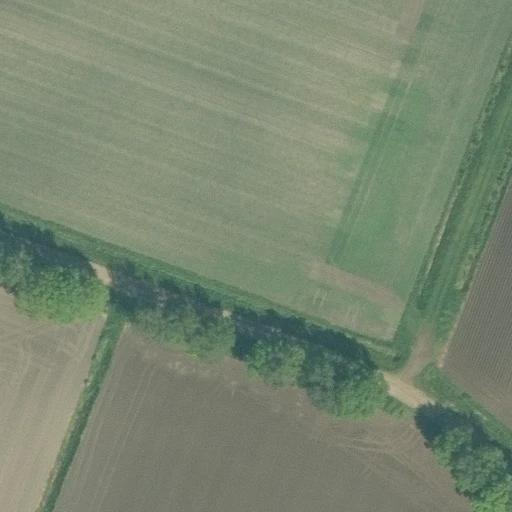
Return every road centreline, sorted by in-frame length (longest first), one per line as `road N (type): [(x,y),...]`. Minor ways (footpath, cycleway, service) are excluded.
road 1 (track): [(511,481),(391,382),(0,237)]
road 2 (track): [(511,105),(403,392)]
